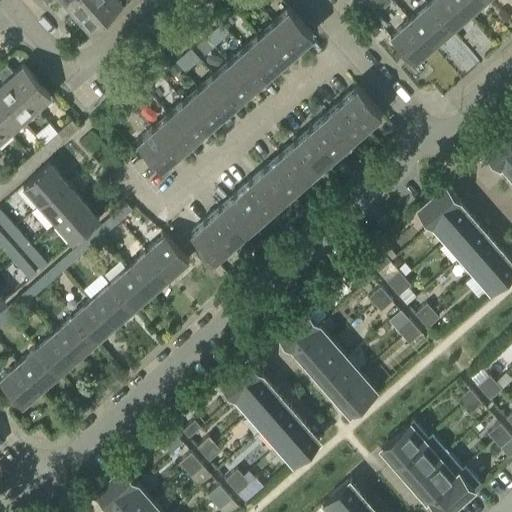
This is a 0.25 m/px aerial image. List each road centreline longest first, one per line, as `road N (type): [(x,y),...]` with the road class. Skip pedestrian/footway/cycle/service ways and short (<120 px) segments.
road 1 (residential): [(436,142),(44,486)]
road 2 (residential): [(354,47),(156,211),(123,172)]
road 3 (residential): [(155,0),(70,73),(15,11)]
road 4 (residential): [(436,142),(354,47)]
